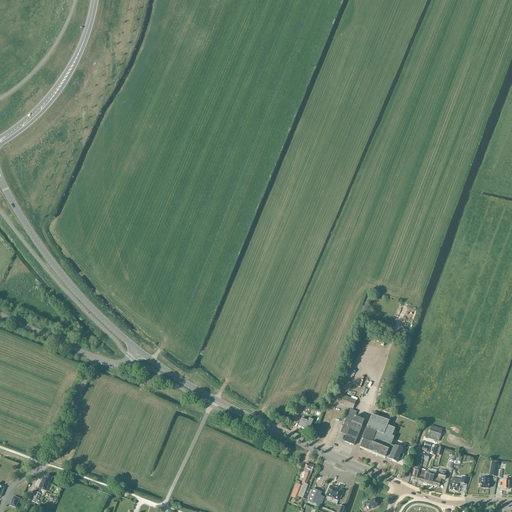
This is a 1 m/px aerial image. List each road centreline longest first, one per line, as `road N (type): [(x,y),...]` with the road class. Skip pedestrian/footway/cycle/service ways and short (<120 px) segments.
road 1 (tertiary): [(401,489),(212,399),(137,349)]
road 2 (tertiary): [(137,349),(65,280),(0,178)]
road 3 (unclassified): [(0,314),(111,362),(128,361),(137,349)]
road 4 (tertiary): [(0,143),(49,102),(81,45)]
road 5 (tertiary): [(81,45),(45,99),(0,136)]
